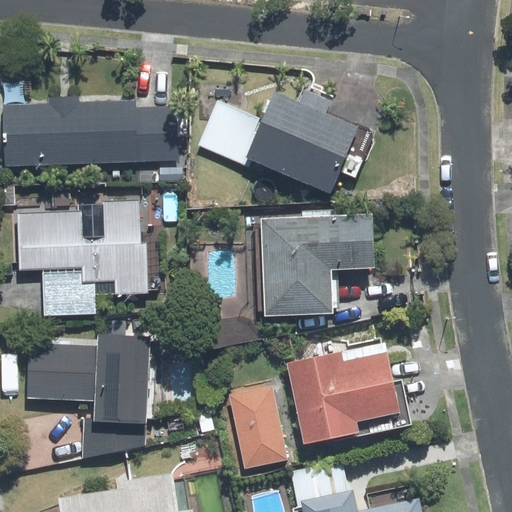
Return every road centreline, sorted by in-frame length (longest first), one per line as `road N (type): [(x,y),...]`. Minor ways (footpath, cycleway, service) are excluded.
road 1 (residential): [(464,44),(0,6)]
road 2 (residential): [(502,421),(478,305),(464,44)]
